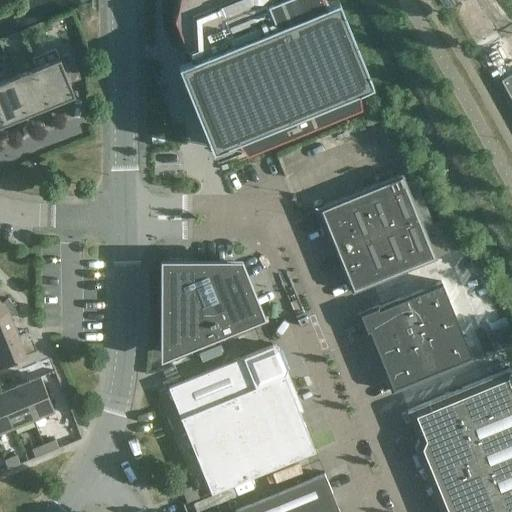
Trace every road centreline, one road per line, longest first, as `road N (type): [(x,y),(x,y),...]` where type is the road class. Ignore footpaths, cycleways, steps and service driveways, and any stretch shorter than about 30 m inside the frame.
road 1 (unclassified): [(405,511),(287,230),(261,211),(229,203),(181,203),(152,217)]
road 2 (unclassified): [(152,217),(182,231),(239,232),(267,248),(377,511)]
road 3 (tertiary): [(87,477),(115,413),(125,362),(125,217)]
road 4 (tertiary): [(125,217),(121,0)]
road 5 (residential): [(125,217),(0,209)]
